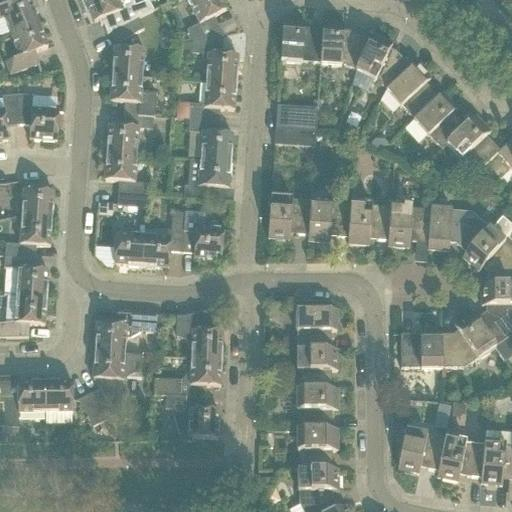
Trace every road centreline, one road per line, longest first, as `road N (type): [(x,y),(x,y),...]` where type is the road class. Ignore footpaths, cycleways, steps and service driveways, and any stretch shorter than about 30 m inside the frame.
road 1 (residential): [(401,511),(380,497),(374,468),(373,314),(365,292),(342,283),(245,283)]
road 2 (residential): [(245,283),(262,28),(281,0)]
road 3 (residential): [(76,276),(93,288),(184,295),(245,283)]
road 4 (residential): [(77,167),(82,95),(53,0)]
road 5 (residential): [(511,103),(491,99),(394,4)]
road 6 (residential): [(241,434),(245,283)]
road 7 (residential): [(76,276),(69,337),(59,352),(45,361),(0,362)]
